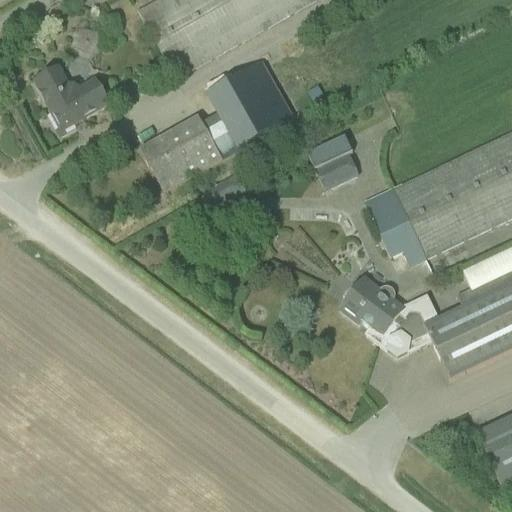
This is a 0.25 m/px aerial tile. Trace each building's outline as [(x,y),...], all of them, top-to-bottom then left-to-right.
[(176,0),(138,21),(173,86),(331,0),(176,0)] [(225,161),(294,124),(262,67),(208,97),(220,118),(205,126),(202,120),(143,152),(168,198),(228,166),(225,161)] [(61,142),(115,112),(98,80),(74,93),(63,73),(32,89),(61,142)] [(511,136),(356,208),(389,279),(391,278),(511,222),(511,136)] [(309,154),(325,193),(359,179),(349,155),(353,154),(346,138),(309,154)] [(343,317),(386,346),(409,312),(366,283),(343,317)] [(455,384),(511,355),(511,290),(429,332),(455,384)] [(507,493),(511,491),(511,424),(481,439),(507,493)]
